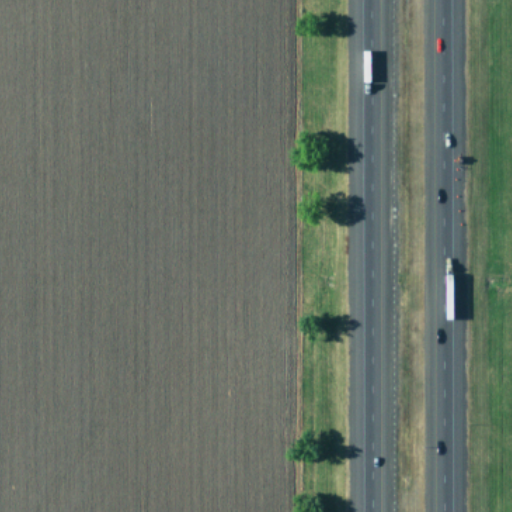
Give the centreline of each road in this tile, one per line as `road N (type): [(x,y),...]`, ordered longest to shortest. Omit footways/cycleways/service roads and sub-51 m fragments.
road 1 (motorway): [(443,511),(442,0)]
road 2 (motorway): [(383,0),(384,511)]
